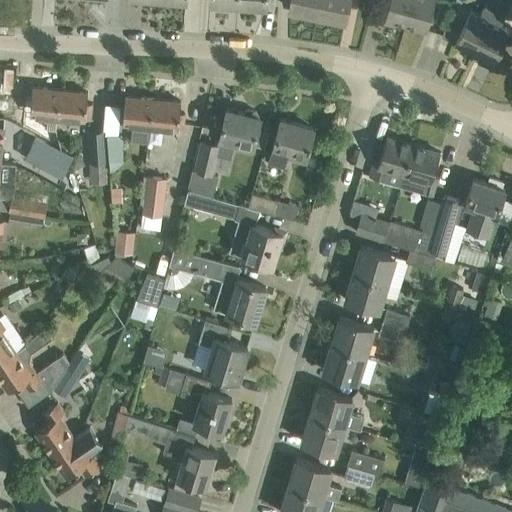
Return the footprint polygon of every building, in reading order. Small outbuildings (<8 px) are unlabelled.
[(290,0),(289,8),(316,13),(318,0),(290,0)] [(318,0),(316,13),(345,19),(348,0),(318,0)] [(404,23),(410,0),(388,0),(383,17),(404,23)] [(410,0),(404,23),(426,29),(433,0),(410,0)] [(454,43),(474,53),(499,0),(488,0),(484,8),(482,7),(479,14),(470,10),(454,43)] [(511,0),(499,0),(474,53),(493,62),(509,29),(500,25),(504,18),(503,17),(511,0)] [(57,117),(60,89),(32,86),(31,98),(26,97),(24,114),(39,115),(38,128),(45,129),(45,139),(60,147),(55,130),(56,130),(58,117),(57,117)] [(87,91),(60,89),(57,117),(58,117),(90,120),(91,103),(86,103),(87,91)] [(117,122),(150,126),(153,98),(125,95),(124,107),(119,106),(117,122)] [(153,98),(150,126),(183,129),(184,113),(179,112),(181,101),(153,98)] [(264,148),(268,131),(257,128),(260,116),(226,108),(217,145),(203,141),(196,170),(192,169),(187,190),(213,197),(219,175),(215,174),(220,156),(231,158),(235,141),(264,148)] [(313,127),(280,118),(269,160),(283,164),(286,151),(305,156),(313,127)] [(88,130),(90,163),(108,162),(106,129),(88,130)] [(35,135),(24,157),(60,177),(65,169),(72,155),(50,143),(35,135)] [(387,167),(404,172),(413,144),(386,136),(379,159),(374,158),(369,176),(383,180),(387,167)] [(433,175),(439,152),(413,144),(404,172),(400,185),(432,194),(437,176),(433,175)] [(142,214),(163,216),(168,178),(147,175),(142,214)] [(509,220),(511,211),(511,200),(502,197),(505,188),(501,187),(503,181),(489,176),(487,182),(473,177),(465,204),(473,207),(467,224),(490,232),(496,215),(509,220)] [(213,197),(187,190),(184,203),(235,217),(238,205),(213,197)] [(252,193),(249,206),(275,214),(279,200),(252,193)] [(456,261),(467,226),(455,222),(461,199),(443,195),(441,204),(434,228),(424,225),(423,228),(416,245),(414,249),(436,256),(456,261)] [(12,196),(9,208),(40,213),(42,201),(27,199),(13,196),(12,196)] [(383,239),(389,220),(364,213),(367,202),(356,198),(351,214),(360,216),(356,231),(383,239)] [(423,228),(424,225),(434,228),(441,204),(428,201),(420,227),(423,228)] [(8,221),(42,227),(44,216),(10,210),(8,221)] [(242,255),(272,265),(282,232),(252,223),(238,219),(234,233),(248,237),(242,255)] [(136,232),(117,230),(115,252),(133,254),(136,232)] [(356,261),(352,272),(401,286),(408,262),(432,269),(436,256),(414,249),(410,248),(406,259),(360,245),(360,246),(362,247),(357,261),(356,261)] [(169,263),(163,286),(163,287),(172,287),(181,284),(188,278),(192,270),(221,279),(226,262),(175,246),(169,263)] [(90,280),(110,260),(108,255),(82,267),(90,280)] [(131,272),(135,266),(116,256),(103,270),(124,282),(131,272)] [(147,271),(136,297),(157,304),(165,276),(147,271)] [(401,286),(352,272),(349,283),(350,283),(346,298),(344,297),(344,299),(363,304),(378,309),(383,294),(397,299),(401,286)] [(223,275),(212,308),(255,321),(261,300),(258,299),(262,287),(265,288),(265,287),(236,278),(236,279),(223,275)] [(464,289),(450,285),(445,300),(459,304),(464,289)] [(454,321),(458,308),(459,304),(445,300),(441,316),(454,321)] [(386,308),(382,320),(408,327),(411,315),(386,308)] [(467,311),(458,308),(454,321),(464,323),(467,311)] [(185,312),(181,328),(198,333),(202,317),(185,312)] [(0,362),(17,351),(2,329),(7,326),(0,316),(0,362)] [(334,331),(331,343),(365,353),(373,326),(339,316),(339,317),(340,317),(336,332),(334,331)] [(204,368),(237,378),(247,346),(227,340),(231,326),(205,318),(198,341),(211,346),(204,368)] [(408,327),(382,320),(379,332),(404,340),(408,327)] [(365,353),(331,343),(327,354),(329,354),(325,368),(323,368),(323,370),(357,380),(365,353)] [(21,396),(43,381),(37,371),(35,369),(35,370),(29,361),(31,353),(25,345),(18,350),(19,352),(18,352),(17,351),(0,362),(0,378),(8,390),(14,386),(21,396)] [(64,353),(42,368),(53,386),(69,361),(64,353)] [(423,371),(439,376),(439,374),(454,379),(458,366),(443,361),(443,360),(428,356),(423,371)] [(64,395),(81,368),(69,361),(53,386),(52,388),(64,395)] [(193,421),(222,430),(231,398),(207,391),(211,379),(157,364),(154,373),(160,375),(157,382),(181,389),(180,393),(200,399),(193,421)] [(439,376),(423,371),(418,388),(450,397),(455,382),(439,376)] [(347,411),(352,396),(317,386),(317,388),(319,388),(314,403),(313,402),(309,413),(344,424),(360,428),(364,416),(347,411)] [(35,430),(50,453),(75,436),(60,414),(64,411),(58,402),(42,412),(48,421),(35,430)] [(118,411),(114,426),(125,429),(129,414),(118,411)] [(344,424),(309,413),(306,425),(308,425),(303,439),(302,439),(301,441),(336,451),(344,424)] [(175,476),(205,485),(215,453),(191,446),(194,434),(129,414),(125,429),(164,442),(161,452),(181,458),(175,476)] [(100,465),(93,455),(95,454),(96,456),(103,451),(100,446),(102,444),(90,426),(75,436),(50,453),(66,475),(79,466),(85,476),(100,465)] [(421,430),(408,426),(403,442),(415,446),(416,446),(421,430)] [(405,481),(419,486),(429,450),(416,446),(415,446),(405,481)] [(346,464),(347,464),(376,472),(379,473),(384,459),(351,449),(346,464)] [(140,477),(143,463),(126,459),(128,452),(121,451),(116,470),(130,474),(140,477)] [(291,473),(288,484),(338,500),(342,487),(326,482),(330,468),(296,457),(295,459),(297,459),(293,474),(291,473)] [(122,500),(130,474),(116,470),(107,499),(114,501),(112,510),(117,511),(134,511),(137,505),(122,500)] [(511,511),(511,508),(495,500),(428,476),(414,511),(511,511)] [(338,500),(288,484),(284,495),(286,496),(282,511),(280,510),(280,511),(281,511),(316,511),(322,495),(338,500)] [(161,511),(195,511),(200,497),(169,488),(161,511)] [(411,511),(414,505),(386,497),(381,511),(411,511)]
